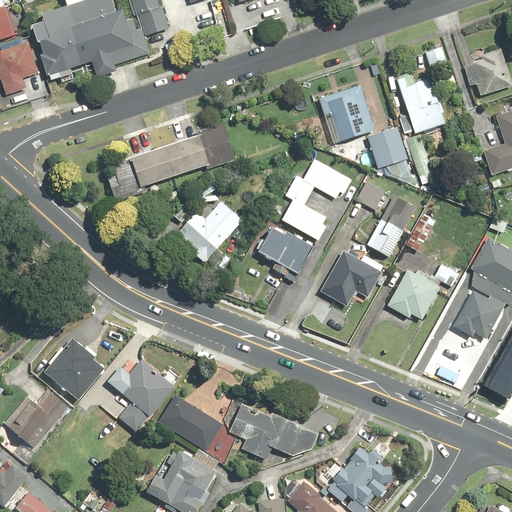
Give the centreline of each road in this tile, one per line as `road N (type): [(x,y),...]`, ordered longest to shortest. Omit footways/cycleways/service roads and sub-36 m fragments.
road 1 (primary): [(0,176),(138,292),(475,431)]
road 2 (residential): [(0,158),(51,128),(458,0)]
